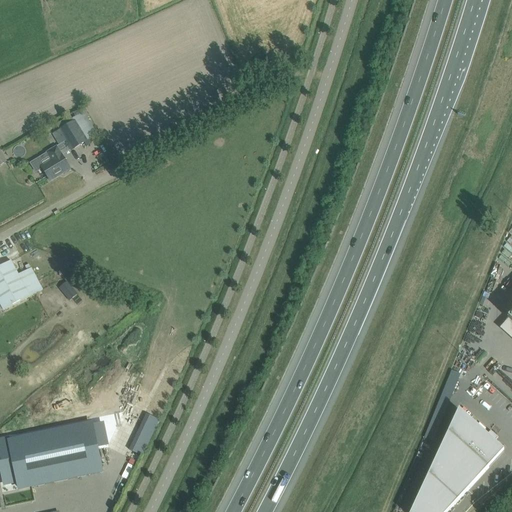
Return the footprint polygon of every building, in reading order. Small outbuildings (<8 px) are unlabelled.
[(86,141),(81,133),(74,121),(59,130),(66,142),(71,151),(86,141)] [(64,160),(61,155),(56,148),(55,149),(47,153),(36,160),(41,167),(44,173),(50,181),(49,179),(61,172),(62,174),(70,169),(64,160)] [(31,268),(26,271),(18,275),(11,262),(0,267),(0,305),(3,311),(43,290),(34,275),(31,268)] [(68,282),(62,286),(72,299),(78,294),(68,282)] [(155,394),(167,399),(175,381),(163,376),(155,394)] [(149,409),(146,415),(158,421),(161,415),(149,409)] [(487,436),(459,410),(411,511),(448,511),(489,468),(503,452),(501,449),(493,443),(497,438),(491,432),(487,436)] [(9,438),(0,439),(0,461),(3,475),(16,472),(18,482),(19,489),(102,471),(97,448),(92,425),(10,442),(9,438)] [(60,511),(82,508),(77,487),(0,503),(0,511),(60,511)]
